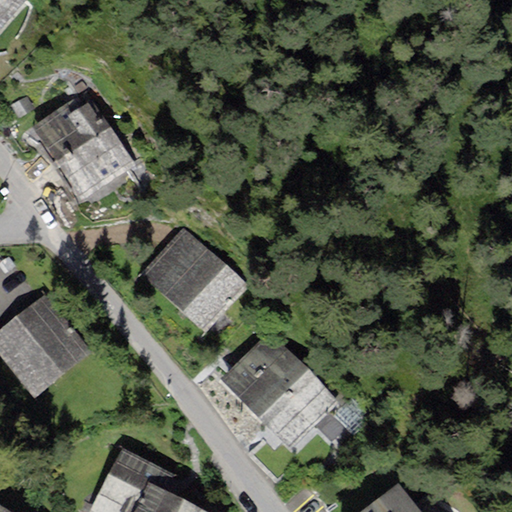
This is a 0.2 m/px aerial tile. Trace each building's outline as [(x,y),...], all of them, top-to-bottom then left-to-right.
[(0,0),(0,33),(1,35),(30,0),(0,0)] [(70,158),(123,125),(97,84),(44,118),(70,158)] [(123,125),(70,158),(92,196),(147,161),(123,125)] [(201,222),(152,269),(204,324),(254,278),(201,222)] [(55,289),(0,330),(0,335),(40,388),(97,345),(55,289)] [(286,330),(236,375),(297,443),(348,397),(286,330)] [(162,472),(121,452),(91,511),(187,511),(151,494),(162,472)] [(449,511),(423,479),(380,511),(449,511)]
